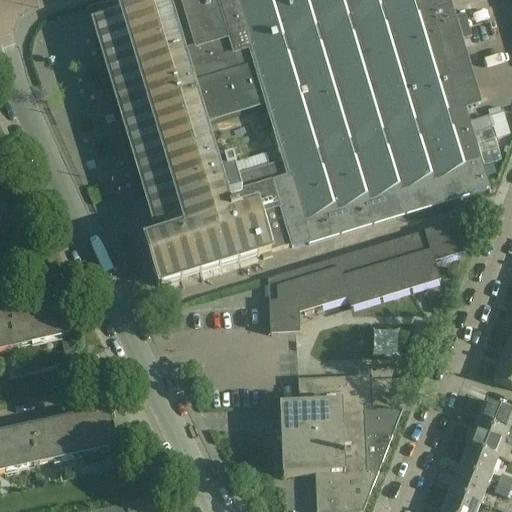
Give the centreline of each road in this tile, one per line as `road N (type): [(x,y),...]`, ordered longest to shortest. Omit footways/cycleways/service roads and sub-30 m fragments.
road 1 (residential): [(214,511),(0,47)]
road 2 (residential): [(397,511),(511,220)]
